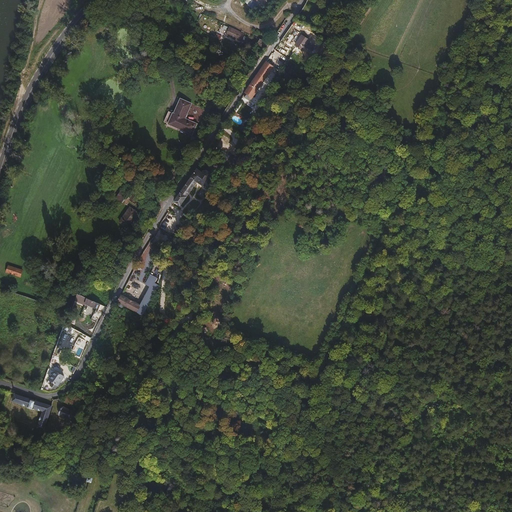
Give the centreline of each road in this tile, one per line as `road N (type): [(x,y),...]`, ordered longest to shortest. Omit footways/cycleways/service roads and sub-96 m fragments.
road 1 (unclassified): [(0,381),(42,395),(64,390),(76,375),(141,246),(302,0)]
road 2 (primary): [(0,175),(50,56),(98,0)]
road 3 (track): [(381,243),(511,271)]
